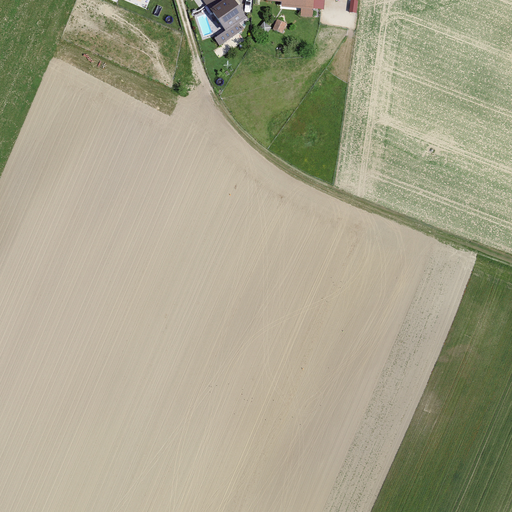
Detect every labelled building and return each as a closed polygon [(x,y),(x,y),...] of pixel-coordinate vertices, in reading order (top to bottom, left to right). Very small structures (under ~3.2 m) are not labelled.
[(203,0),(211,10),(212,9),(225,0),(203,0)] [(227,30),(216,38),(220,45),(243,28),(239,22),(246,17),(233,0),(225,0),(212,9),(227,30)] [(301,15),(312,16),(312,8),(324,8),(324,0),(273,0),(282,1),(282,6),(302,7),(301,15)] [(274,29),(282,32),(286,23),(278,20),(274,29)] [(271,28),(264,22),(259,29),(266,34),(271,28)]
